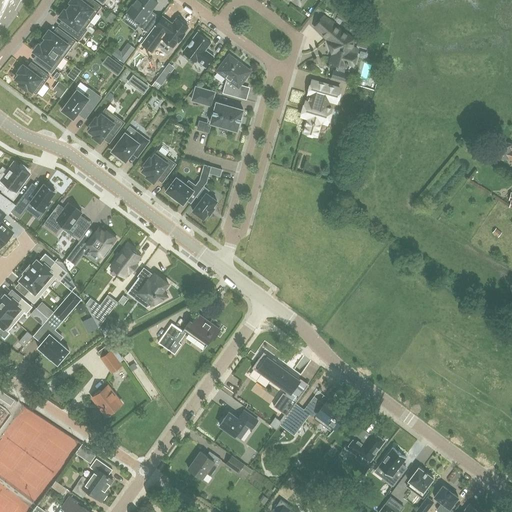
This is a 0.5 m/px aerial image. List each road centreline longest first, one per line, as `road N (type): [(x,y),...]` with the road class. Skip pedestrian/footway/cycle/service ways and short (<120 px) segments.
road 1 (residential): [(511,496),(339,366),(265,299)]
road 2 (residential): [(223,270),(78,159),(0,118)]
road 3 (residential): [(147,474),(265,299)]
road 4 (residential): [(273,65),(227,226),(232,238)]
road 5 (residential): [(232,238),(244,230),(287,74)]
road 6 (residential): [(147,474),(0,377)]
